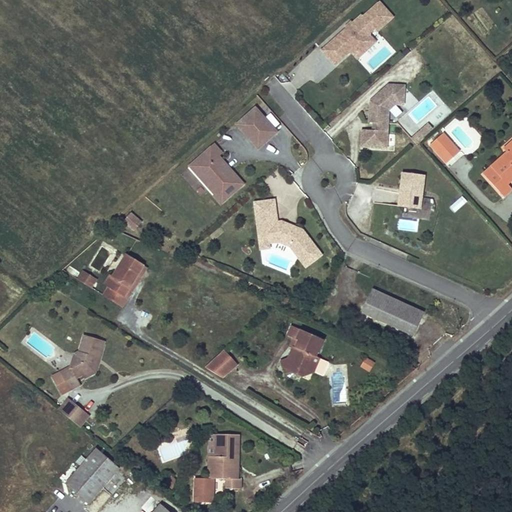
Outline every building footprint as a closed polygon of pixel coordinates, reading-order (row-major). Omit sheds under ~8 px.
[(375,42),(368,34),(375,28),(377,30),(392,17),(379,2),(362,17),(361,15),(346,28),(347,29),(342,34),(341,33),(327,45),(332,51),(327,56),(335,65),(350,51),(357,45),(363,52),(375,42)] [(327,56),(332,51),(327,45),(322,50),(327,56)] [(357,45),(350,51),(357,58),(363,52),(357,45)] [(387,148),(389,110),(396,104),(403,104),(404,85),(389,85),(377,96),(378,97),(375,100),(374,98),(371,101),(370,122),(374,122),(374,130),(363,129),(362,146),(387,148)] [(278,132),(256,108),(237,125),(259,149),(278,132)] [(416,144),(433,129),(429,125),(412,140),(416,144)] [(459,152),(443,133),(429,145),(446,163),(459,152)] [(483,175),(494,187),(502,180),(507,185),(511,180),(511,142),(504,150),(507,154),(483,175)] [(244,184),(231,169),(230,171),(224,165),(226,163),(219,156),(223,153),(215,144),(194,163),(214,185),(210,188),(223,203),(244,184)] [(214,185),(194,163),(190,166),(210,188),(214,185)] [(421,208),(425,175),(403,172),(398,205),(421,208)] [(502,180),(494,187),(503,197),(511,190),(507,185),(502,180)] [(455,214),(468,202),(462,197),(450,208),(455,214)] [(275,200),(255,203),(257,215),(277,213),(275,200)] [(277,213),(257,215),(258,225),(278,222),(277,213)] [(129,215),(125,225),(139,230),(142,219),(129,215)] [(323,255),(304,230),(296,227),(295,230),(289,228),(290,225),(283,221),(278,222),(258,225),(260,238),(268,237),(269,238),(270,243),(280,242),(291,247),(307,267),(323,255)] [(270,243),(269,238),(268,237),(260,238),(262,250),(270,248),(270,243)] [(127,299),(123,297),(143,266),(127,256),(112,278),(110,277),(105,285),(108,288),(103,296),(121,307),(127,299)] [(143,266),(123,297),(127,299),(146,268),(143,266)] [(96,281),(84,272),(79,279),(92,288),(96,281)] [(373,290),(362,314),(413,336),(423,313),(373,290)] [(147,328),(153,317),(148,314),(142,325),(147,328)] [(328,363),(315,358),(323,341),(291,327),(287,337),(293,339),(298,342),(295,349),(293,348),(287,360),(281,363),(286,376),(292,373),(298,371),(301,378),(313,373),(322,377),(328,363)] [(70,368),(59,373),(69,391),(79,386),(76,379),(82,376),(84,379),(94,373),(104,342),(84,336),(79,354),(74,355),(70,368)] [(298,342),(293,339),(290,346),(293,348),(295,349),(298,342)] [(235,365),(223,352),(205,369),(221,379),(235,365)] [(376,365),(367,359),(361,368),(370,374),(376,365)] [(68,402),(60,412),(80,428),(88,418),(68,402)] [(238,436),(217,435),(216,458),(209,457),(209,479),(195,479),(194,501),(213,502),(213,479),(226,479),(226,489),(240,490),(240,480),(237,480),(233,480),(234,459),(237,459),(238,436)] [(95,450),(65,485),(88,504),(118,470),(95,450)]
